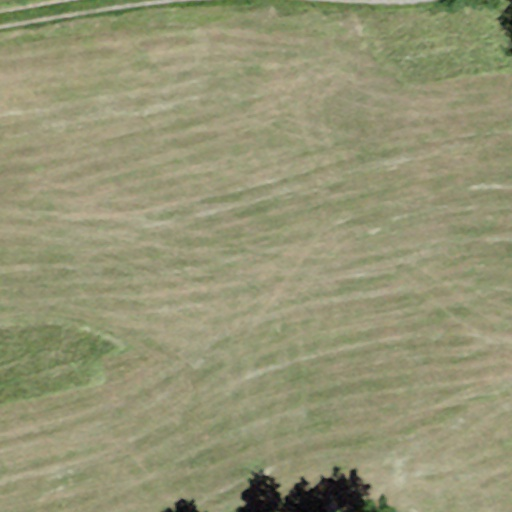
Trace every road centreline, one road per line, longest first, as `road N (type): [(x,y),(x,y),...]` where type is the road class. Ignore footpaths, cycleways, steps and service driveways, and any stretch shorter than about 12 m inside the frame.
road 1 (track): [(0,23),(185,0)]
road 2 (track): [(268,0),(426,0)]
